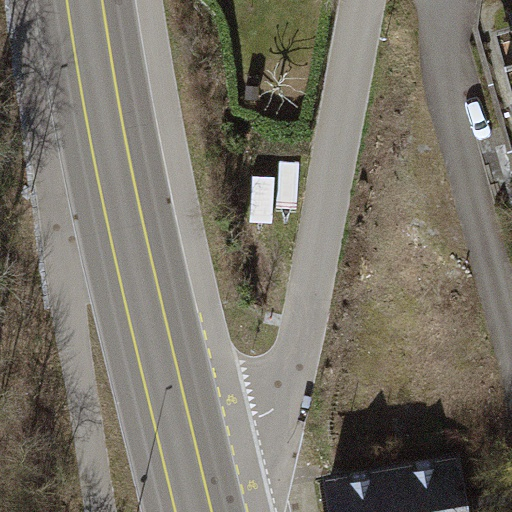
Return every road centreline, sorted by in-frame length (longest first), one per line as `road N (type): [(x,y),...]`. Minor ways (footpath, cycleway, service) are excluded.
road 1 (residential): [(363,0),(295,361),(241,434),(180,452)]
road 2 (secondary): [(180,452),(84,0)]
